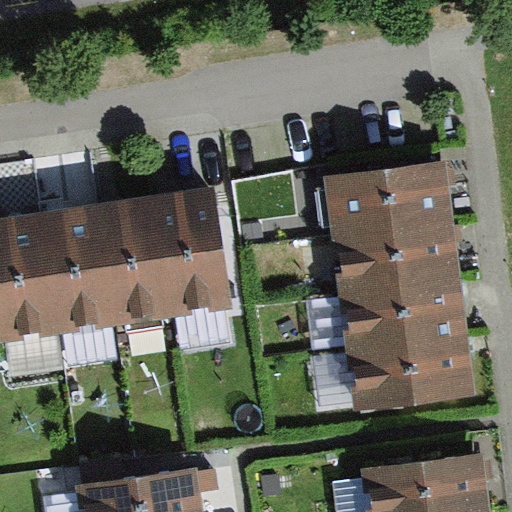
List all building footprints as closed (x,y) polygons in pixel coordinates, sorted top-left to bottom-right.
[(336,231),(448,218),(442,167),(330,180),(336,231)] [(200,191),(150,198),(165,313),(216,306),(200,191)] [(114,319),(165,313),(150,198),(99,205),(114,319)] [(112,315),(99,205),(45,211),(58,321),(112,315)] [(0,253),(9,327),(58,321),(45,211),(0,216),(0,253)] [(336,231),(343,286),(455,273),(448,218),(336,231)] [(350,349),(462,336),(455,273),(343,286),(350,349)] [(462,336),(350,349),(356,395),(467,382),(462,336)] [(371,511),(485,511),(479,464),(368,477),(371,511)] [(79,511),(192,511),(189,477),(77,490),(79,511)]
